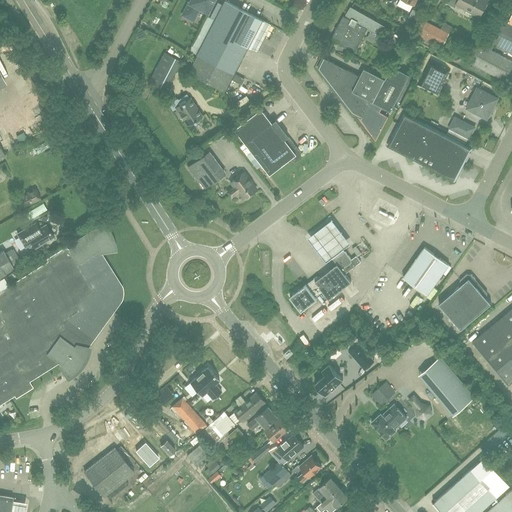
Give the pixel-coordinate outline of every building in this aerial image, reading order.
[(225,1),(225,0),(190,0),(186,9),(195,14),(199,7),(207,11),(217,16),(225,1)] [(447,0),(446,3),(455,7),(456,5),(479,17),(488,0),(447,0)] [(217,16),(188,72),(224,91),(247,47),(253,50),(268,23),(225,1),(217,16)] [(367,29),(357,23),(357,22),(380,34),(385,25),(350,6),(345,15),(351,18),(351,20),(343,16),(331,39),(355,52),(367,29)] [(416,35),(442,48),(449,33),(424,20),(416,35)] [(511,54),(511,27),(506,24),(499,21),(488,42),(511,54)] [(268,41),(266,47),(274,51),(277,45),(268,41)] [(469,62),(505,81),(511,68),(511,60),(479,44),(469,62)] [(148,82),(164,91),(180,61),(164,52),(148,82)] [(353,112),(361,117),(361,119),(379,134),(391,111),(410,75),(392,66),(385,79),(364,68),(360,76),(324,58),(319,68),(353,112)] [(417,85),(438,96),(451,70),(430,59),(417,85)] [(496,99),(478,89),(468,108),(487,117),(496,99)] [(176,106),(180,112),(179,113),(183,118),(188,125),(201,116),(189,97),(188,98),(186,95),(178,100),(180,103),(176,106)] [(289,138),(285,137),(283,139),(261,110),(234,130),(268,174),(289,159),(290,160),(294,161),(300,156),(300,152),(289,138)] [(405,114),(393,137),(389,146),(432,168),(454,180),(460,168),(471,148),(405,114)] [(455,117),(450,128),(469,138),(475,127),(455,117)] [(226,173),(223,168),(209,150),(187,166),(189,168),(204,189),(226,173)] [(238,192),(243,199),(256,190),(249,180),(249,179),(243,172),(230,182),(234,186),(227,191),(231,197),(238,192)] [(30,194),(42,188),(40,183),(28,188),(30,194)] [(28,200),(24,190),(15,194),(19,204),(28,200)] [(289,214),(299,209),(296,204),(286,209),(289,214)] [(329,215),(312,227),(330,251),(336,247),(334,245),(352,232),(342,219),(337,223),(334,219),(333,220),(329,215)] [(0,404),(15,395),(11,389),(27,379),(29,382),(30,381),(28,379),(57,361),(60,363),(69,376),(71,375),(74,372),(77,369),(80,366),(82,363),(84,359),(86,356),(87,352),(88,349),(84,348),(119,299),(120,287),(97,251),(114,248),(113,245),(112,242),(111,239),(110,235),(108,232),(107,229),(102,222),(75,239),(71,246),(0,290),(0,404)] [(46,224),(39,228),(36,222),(35,223),(36,225),(31,228),(30,226),(17,234),(19,237),(21,236),(23,239),(28,236),(35,248),(53,237),(46,224)] [(362,254),(356,246),(352,249),(358,256),(362,254)] [(425,247),(403,277),(427,295),(449,264),(425,247)] [(3,250),(0,251),(0,275),(14,268),(3,250)] [(351,282),(345,274),(356,265),(361,261),(356,256),(352,259),(345,251),(334,260),(337,264),(318,279),(317,276),(306,285),(306,284),(290,296),(297,305),(300,303),(304,309),(317,299),(316,297),(323,291),(329,299),(351,282)] [(474,284),(475,283),(475,279),(471,274),(467,274),(460,280),(460,284),(460,285),(439,303),(461,329),(491,303),(474,284)] [(511,308),(473,341),(509,385),(511,382),(511,308)] [(287,359),(293,353),(290,349),(283,354),(287,359)] [(336,386),(343,380),(330,365),(322,371),(325,375),(315,384),(325,395),(331,389),(332,390),(336,386)] [(208,366),(190,382),(201,396),(206,392),(213,399),(222,391),(215,384),(219,380),(208,366)] [(474,397),(450,368),(429,386),(452,415),(474,397)] [(356,373),(344,383),(348,389),(360,378),(356,373)] [(386,382),(372,394),(381,404),(395,392),(386,382)] [(257,391),(241,404),(235,410),(243,420),(253,412),(266,401),(257,391)] [(172,406),(183,419),(178,424),(189,437),(195,432),(196,433),(206,425),(182,398),(172,406)] [(145,404),(165,427),(169,423),(161,414),(157,410),(149,401),(145,404)] [(406,418),(394,404),(382,415),(381,414),(372,422),(387,438),(396,430),(395,428),(406,418)] [(248,423),(253,429),(262,421),(266,426),(278,415),(269,405),(248,423)] [(220,437),(235,424),(224,411),(201,432),(205,437),(208,435),(215,442),(220,437)] [(274,441),(289,428),(280,418),(265,430),(274,441)] [(238,445),(247,437),(238,426),(228,434),(238,445)] [(171,445),(176,440),(169,433),(164,437),(171,445)] [(293,434),(278,447),(288,460),(304,446),(293,434)] [(149,464),(158,456),(145,442),(136,450),(149,464)] [(271,449),(267,444),(251,457),(255,462),(271,449)] [(201,457),(206,453),(199,445),(187,455),(195,465),(203,459),(201,457)] [(134,472),(114,447),(84,471),(104,496),(134,472)] [(310,476),(322,466),(312,455),(300,466),(305,471),(299,477),(303,482),(309,476),(310,476)] [(442,511),(445,511),(479,511),(509,485),(484,457),(433,503),(441,511),(442,511)] [(206,464),(208,468),(205,471),(210,476),(213,473),(221,466),(216,461),(216,460),(213,458),(206,464)] [(263,476),(272,485),(288,471),(279,461),(263,476)] [(218,471),(212,477),(215,480),(222,475),(218,471)] [(284,476),(275,484),(278,487),(287,479),(284,476)] [(322,503),(340,486),(331,477),(313,493),(322,503)] [(338,507),(349,496),(340,486),(322,503),(327,508),(334,502),(338,507)] [(511,511),(511,489),(486,511),(511,511)] [(0,511),(10,511),(13,496),(0,494),(0,511)] [(268,511),(273,507),(266,499),(261,503),(268,511)] [(15,511),(31,511),(32,502),(17,500),(15,511)] [(363,511),(354,503),(344,511),(363,511)]
